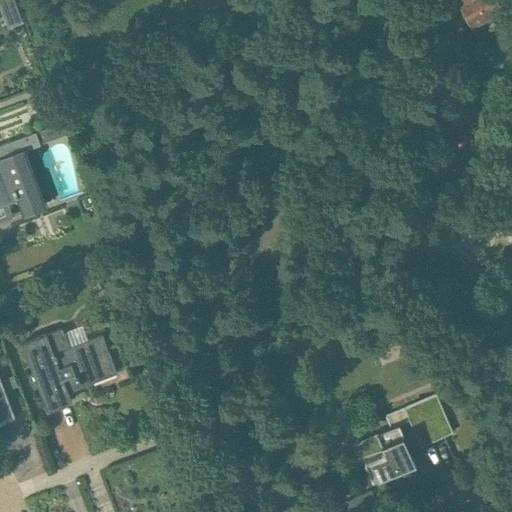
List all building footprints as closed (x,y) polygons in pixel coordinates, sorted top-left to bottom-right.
[(460,0),(472,24),(500,9),(495,0),(460,0)] [(0,202),(8,200),(9,199),(18,196),(24,212),(46,204),(25,148),(33,145),(42,141),(38,130),(28,133),(0,143),(0,202)] [(94,267),(93,280),(105,280),(106,268),(94,267)] [(19,295),(15,286),(2,292),(6,302),(19,295)] [(23,341),(47,408),(73,399),(68,387),(115,369),(102,334),(71,346),(63,326),(23,341)] [(0,421),(15,416),(0,375),(0,421)] [(436,393),(385,414),(390,426),(360,439),(361,441),(353,444),(359,456),(363,455),(373,480),(417,461),(400,423),(410,419),(421,445),(453,432),(436,393)]
